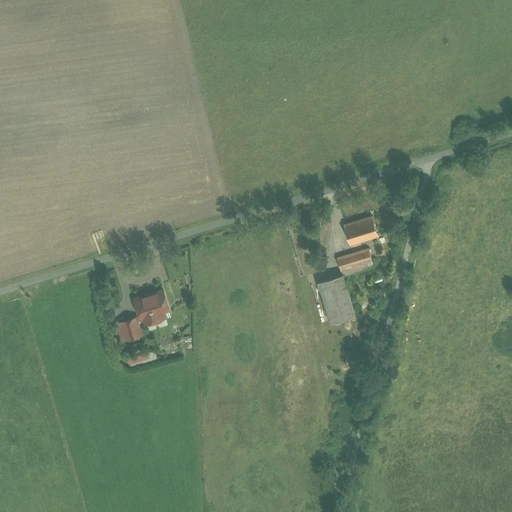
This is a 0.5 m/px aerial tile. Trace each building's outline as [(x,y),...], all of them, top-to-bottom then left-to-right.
[(379,235),(373,215),(345,224),(351,244),(379,235)] [(333,260),(338,277),(373,267),(368,250),(333,260)] [(338,277),(314,285),(325,322),(349,315),(338,277)] [(135,298),(141,317),(144,316),(146,322),(165,316),(164,310),(169,308),(164,289),(135,298)] [(137,316),(116,323),(120,339),(142,333),(137,316)]
